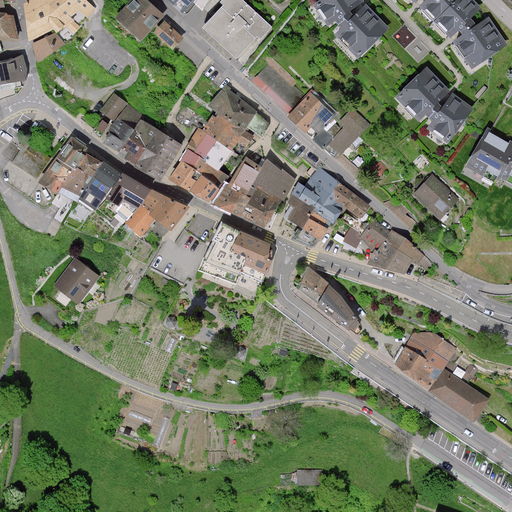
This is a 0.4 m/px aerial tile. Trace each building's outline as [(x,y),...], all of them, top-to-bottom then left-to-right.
[(28,0),(29,4),(35,43),(40,62),(68,45),(60,33),(77,22),(74,18),(85,10),(91,16),(97,8),(90,0),(28,0)] [(165,15),(148,0),(131,0),(116,18),(142,41),(165,15)] [(195,0),(168,0),(183,14),(195,0)] [(273,27),(243,0),(221,0),(220,2),(223,5),(202,28),(237,59),(257,37),(261,40),(273,27)] [(365,4),(362,0),(319,0),(312,5),(327,27),(335,21),(341,28),(335,35),(358,59),(389,29),(365,4)] [(422,0),(415,6),(449,40),(481,11),(470,0),(422,0)] [(0,35),(19,39),(14,15),(7,15),(7,12),(0,11),(0,35)] [(472,73),(508,48),(481,11),(449,40),(472,73)] [(184,37),(165,21),(155,34),(174,49),(184,37)] [(0,91),(22,87),(21,81),(26,80),(22,54),(0,61),(0,91)] [(268,63),(253,80),(283,107),(302,85),(269,55),(265,60),(268,63)] [(454,93),(427,67),(395,98),(419,122),(426,115),(429,118),(432,121),(427,129),(448,143),(474,108),(454,93)] [(254,103),(230,85),(213,105),(220,111),(208,131),(203,127),(177,179),(216,202),(232,176),(224,170),(242,144),(250,149),(260,134),(266,139),(273,124),(251,108),(254,103)] [(314,86),(288,113),(337,161),(374,123),(356,106),(346,117),(314,86)] [(155,122),(118,94),(105,112),(116,120),(113,125),(107,120),(96,136),(124,152),(122,154),(144,168),(168,181),(187,144),(154,125),(155,122)] [(511,183),(511,142),(488,128),(466,166),(499,185),(503,179),(511,183)] [(38,182),(57,194),(62,188),(80,197),(79,200),(95,210),(121,174),(72,138),(59,157),(38,182)] [(20,148),(25,152),(30,145),(30,144),(23,139),(18,147),(20,148)] [(20,148),(11,162),(37,178),(50,158),(30,145),(25,152),(20,148)] [(261,171),(246,163),(238,179),(234,177),(218,207),(270,228),(294,177),(268,158),(261,171)] [(372,205),(318,167),(284,218),(305,230),(301,238),(310,243),(316,245),(323,241),(332,224),(338,229),(342,221),(352,228),(345,240),(358,247),(362,239),(377,248),(371,261),(407,274),(413,259),(427,270),(431,261),(408,237),(374,216),(365,230),(360,227),(372,205)] [(190,208),(123,174),(106,199),(119,206),(115,217),(142,238),(157,221),(172,232),(190,208)] [(460,199),(432,174),(413,194),(441,219),(460,199)] [(270,245),(221,222),(200,271),(258,295),(263,284),(272,259),(273,248),(270,245)] [(100,276),(75,259),(55,286),(80,304),(100,276)] [(331,284),(309,267),(299,290),(319,304),(354,334),(362,323),(331,284)] [(439,333),(414,334),(399,366),(434,392),(460,349),(439,333)] [(494,400),(449,371),(434,392),(481,423),(494,400)]
